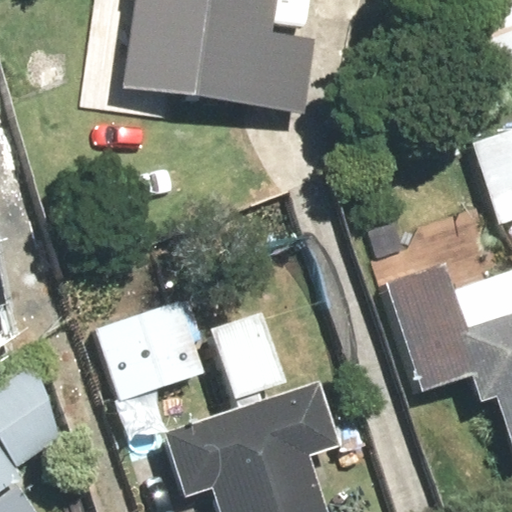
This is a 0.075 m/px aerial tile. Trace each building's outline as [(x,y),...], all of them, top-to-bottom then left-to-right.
[(264,0),(123,0),(111,93),(294,117),(303,46),(259,40),(264,0)] [(511,0),(445,0),(433,5),(466,92),(511,75),(511,0)] [(511,126),(449,145),(476,234),(511,222),(511,126)] [(511,313),(452,333),(429,264),(371,283),(408,396),(457,381),(465,408),(485,401),(511,486),(511,313)] [(162,306),(76,331),(96,402),(182,377),(162,306)] [(238,317),(182,336),(205,404),(260,386),(238,317)] [(0,484),(10,478),(1,466),(48,434),(5,371),(0,374),(0,484)] [(310,387),(150,439),(171,503),(199,494),(204,511),(313,511),(297,461),(331,450),(310,387)]
